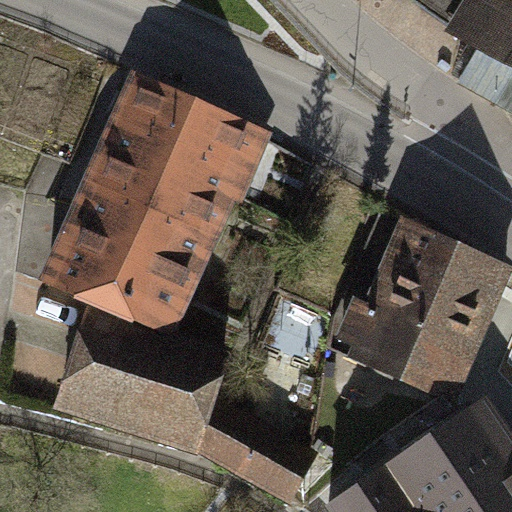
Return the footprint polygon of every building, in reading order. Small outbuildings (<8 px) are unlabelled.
[(408,0),(443,24),(455,0),(408,0)] [(511,0),(455,0),(443,24),(472,43),(450,81),(511,115),(511,0)] [(256,128),(142,75),(51,283),(97,300),(64,401),(212,450),(293,494),(311,458),(212,402),(224,359),(164,340),(256,128)] [(502,266),(388,216),(332,344),(446,394),(502,266)] [(511,511),(511,450),(480,405),(327,511),(511,511)]
